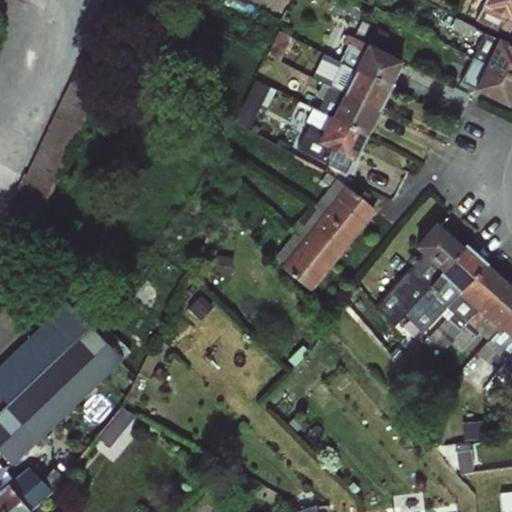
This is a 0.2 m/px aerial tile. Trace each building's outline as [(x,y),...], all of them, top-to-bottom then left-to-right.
[(0,288),(7,285),(140,0),(106,0),(62,97),(25,175),(22,174),(0,222),(0,288)] [(511,0),(482,0),(480,6),(481,7),(511,21),(511,0)] [(511,25),(511,21),(481,7),(475,20),(507,37),(511,25)] [(511,45),(498,38),(485,63),(511,76),(511,45)] [(339,42),(331,57),(353,68),(362,51),(348,44),(347,45),(339,42)] [(362,51),(353,68),(355,69),(390,86),(403,62),(366,43),(362,51)] [(353,68),(331,57),(323,54),(314,69),(315,70),(312,78),(314,79),(342,93),(355,69),(353,68)] [(485,64),(485,63),(472,57),(460,81),(472,90),(485,64)] [(511,76),(485,63),(485,64),(472,90),(509,109),(511,102),(511,76)] [(355,69),(342,93),(379,112),(392,87),(390,86),(355,69)] [(342,93),(314,79),(312,83),(320,88),(316,97),(321,100),(315,109),(330,117),(342,93)] [(254,80),(233,122),(247,130),(260,105),(266,108),(276,90),(254,80)] [(342,93),(330,117),(365,136),(366,137),(379,112),(342,93)] [(330,117),(315,109),(296,149),(345,173),(351,160),(316,143),(330,117)] [(365,136),(330,117),(316,143),(351,160),(352,161),(365,136)] [(218,153),(211,169),(220,173),(227,158),(218,153)] [(329,187),(336,179),(327,172),(320,180),(329,187)] [(329,187),(311,204),(323,213),(345,186),(336,179),(329,187)] [(345,186),(323,213),(353,239),(376,210),(345,186)] [(323,213),(311,204),(289,229),(293,233),(301,240),(302,240),(323,213)] [(323,213),(302,240),(330,267),(353,239),(323,213)] [(464,248),(462,246),(434,222),(412,247),(421,254),(440,272),(441,273),(464,248)] [(301,240),(293,233),(278,252),(275,255),(281,266),(301,240)] [(301,240),(281,266),(280,267),(310,292),(330,267),(302,240),(301,240)] [(440,272),(438,274),(458,292),(486,265),(487,265),(488,264),(465,244),(462,246),(464,248),(441,273),(440,272)] [(440,272),(421,254),(374,306),(392,327),(403,316),(422,295),(430,287),(429,286),(438,274),(440,272)] [(486,265),(458,292),(457,294),(458,295),(471,306),(477,311),(503,280),(487,265),(486,265)] [(422,295),(403,316),(421,333),(449,304),(458,295),(457,294),(458,292),(438,274),(429,286),(430,287),(422,295)] [(511,287),(503,280),(477,311),(485,317),(497,328),(511,310),(511,287)] [(458,295),(449,304),(454,308),(426,338),(442,353),(450,343),(467,324),(461,317),(471,306),(458,295)] [(0,398),(6,405),(0,410),(0,453),(12,467),(122,361),(130,352),(106,327),(100,336),(87,324),(66,302),(0,363),(0,398)] [(477,311),(471,306),(461,317),(467,324),(473,329),(485,317),(477,311)] [(511,310),(497,328),(498,329),(511,340),(511,310)] [(485,317),(473,329),(477,333),(487,340),(498,329),(497,328),(485,317)] [(467,324),(450,343),(461,354),(476,337),(474,336),(477,333),(473,329),(467,324)] [(511,340),(498,329),(487,340),(469,360),(480,369),(471,381),(482,391),(492,379),(505,362),(511,354),(511,340)] [(511,354),(505,362),(492,379),(497,383),(510,372),(511,374),(511,354)] [(120,407),(96,437),(108,447),(134,416),(120,407)] [(469,448),(452,451),(456,474),(473,471),(469,448)] [(7,484),(0,489),(0,511),(29,511),(39,503),(52,492),(79,458),(68,449),(41,481),(29,467),(7,484)] [(29,511),(46,511),(39,503),(29,511)]
